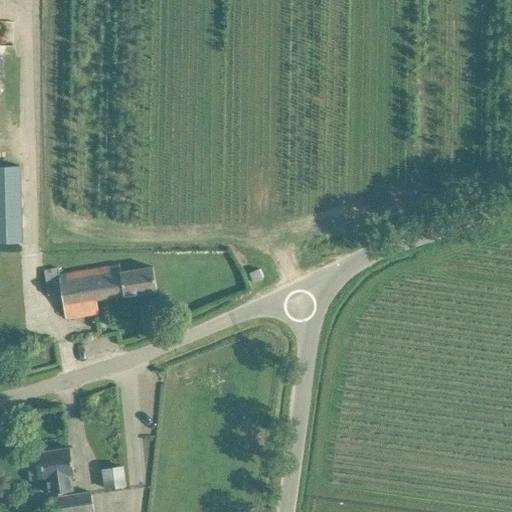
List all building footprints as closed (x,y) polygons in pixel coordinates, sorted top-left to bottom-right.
[(32,183),(31,148),(5,148),(5,183),(32,183)] [(20,217),(33,217),(32,190),(19,191),(20,217)] [(8,191),(8,217),(18,217),(18,191),(8,191)] [(156,290),(153,270),(153,267),(121,272),(120,265),(59,275),(58,268),(44,270),(45,275),(48,295),(62,293),(65,318),(98,313),(96,300),(156,290)] [(249,274),(253,283),(263,279),(259,270),(249,274)] [(117,464),(137,459),(134,446),(113,451),(117,464)] [(70,474),(74,474),(70,448),(40,452),(44,478),(47,478),(49,494),(73,490),(70,474)] [(51,511),(94,511),(91,492),(50,499),(51,511)]
